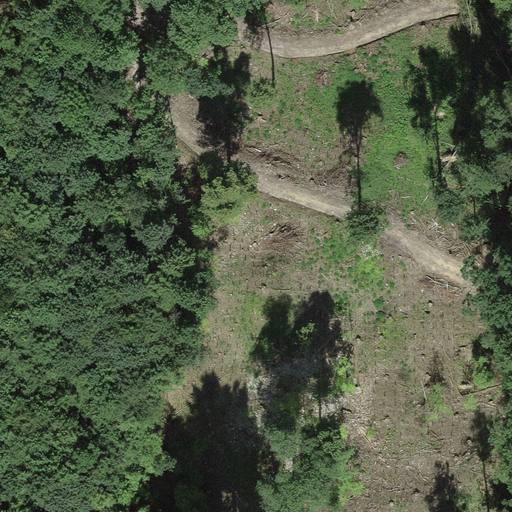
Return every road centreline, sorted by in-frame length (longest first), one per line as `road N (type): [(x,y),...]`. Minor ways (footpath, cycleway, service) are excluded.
road 1 (track): [(148,12),(136,106),(238,167),(407,235),(511,303)]
road 2 (track): [(0,381),(107,477)]
